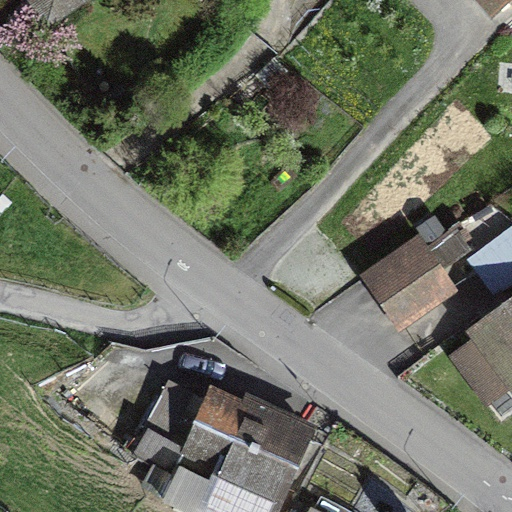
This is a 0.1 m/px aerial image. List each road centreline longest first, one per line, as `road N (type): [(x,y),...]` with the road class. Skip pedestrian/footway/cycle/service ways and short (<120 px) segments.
road 1 (residential): [(213,309),(511,503)]
road 2 (residential): [(0,97),(213,309)]
road 3 (residential): [(213,309),(96,329),(0,311)]
